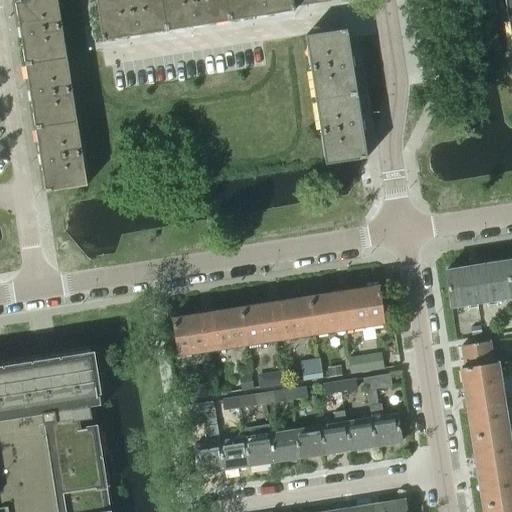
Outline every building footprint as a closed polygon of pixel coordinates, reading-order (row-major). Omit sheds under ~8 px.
[(19,0),(13,1),(23,65),(65,59),(55,0),(19,0)] [(166,32),(160,0),(96,0),(95,0),(101,42),(166,32)] [(225,0),(160,0),(166,32),(229,22),(225,0)] [(291,0),(225,0),(229,22),(293,12),(293,8),(291,0)] [(304,37),(314,101),(356,95),(346,30),(304,37)] [(23,65),(34,129),(75,122),(65,59),(23,65)] [(356,95),(314,101),(324,165),(366,159),(356,95)] [(75,122),(34,129),(44,193),(86,187),(75,122)] [(511,297),(505,262),(444,271),(450,307),(511,297)] [(378,286),(308,297),(314,335),(384,324),(378,286)] [(308,297),(240,308),(246,345),(314,335),(308,297)] [(246,345),(240,308),(171,319),(176,356),(246,345)] [(460,369),(497,363),(492,363),(489,341),(460,346),(464,368),(460,369)] [(0,420),(14,418),(14,417),(85,406),(84,400),(96,398),(89,350),(0,363),(0,420)] [(381,352),(347,357),(350,373),(384,368),(381,352)] [(507,353),(496,355),(497,363),(508,361),(507,353)] [(319,358),(300,360),(302,380),(322,378),(319,358)] [(460,369),(471,438),(508,432),(497,363),(460,369)] [(340,365),(327,367),(329,376),(341,374),(340,365)] [(281,371),(257,374),(259,387),(283,384),(281,371)] [(251,374),(238,376),(241,390),(253,388),(251,374)] [(364,378),(370,419),(375,447),(400,443),(396,415),(382,417),(380,404),(378,405),(378,404),(377,404),(375,390),(391,387),(389,374),(364,378)] [(354,380),(339,382),(340,391),(356,389),(354,380)] [(340,391),(339,382),(323,385),(324,394),(340,391)] [(304,388),(288,390),(290,399),(305,396),(304,388)] [(290,399),(288,390),(273,393),(274,401),(290,399)] [(253,396),(237,398),(239,407),(254,404),(253,396)] [(239,407),(237,398),(222,400),(223,409),(239,407)] [(223,470),(219,443),(212,402),(187,406),(189,418),(202,416),(206,445),(193,447),(197,474),(223,470)] [(114,511),(98,404),(85,406),(14,417),(14,418),(28,511),(114,511)] [(320,427),(324,454),(349,451),(345,423),(343,410),(333,412),(335,425),(320,427)] [(345,423),(349,451),(375,447),(370,419),(345,423)] [(242,429),(244,439),(248,466),(273,462),(269,435),(268,425),(242,429)] [(320,427),(294,431),(299,458),(324,454),(320,427)] [(294,431),(269,435),(273,462),(299,458),(294,431)] [(471,438),(481,507),(511,501),(511,458),(508,432),(471,438)] [(244,439),(219,443),(223,470),(248,466),(244,439)] [(405,511),(404,501),(380,505),(380,511),(405,511)] [(511,511),(511,501),(481,507),(482,511),(511,511)]
